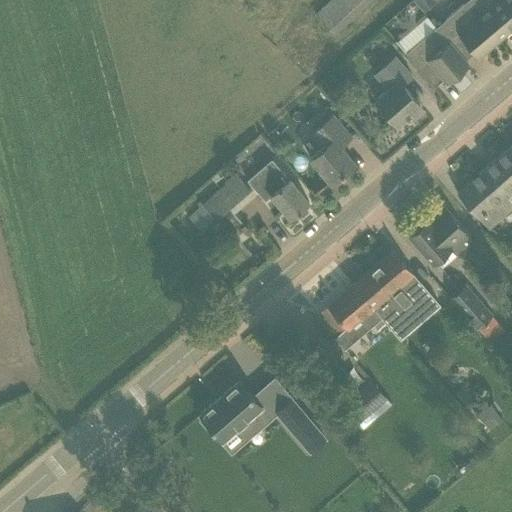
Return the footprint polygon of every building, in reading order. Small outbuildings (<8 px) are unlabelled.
[(324,0),(313,11),(333,32),(366,0),(324,0)] [(415,0),(424,10),(435,0),(415,0)] [(436,26),(449,41),(458,33),(477,55),(498,37),(466,0),(436,26)] [(511,0),(466,0),(498,37),(511,25),(511,0)] [(395,36),(402,46),(434,24),(426,13),(395,36)] [(468,63),(449,41),(436,26),(405,52),(434,86),(443,78),(446,82),(468,63)] [(396,125),(420,104),(402,84),(412,76),(395,56),(374,74),(387,88),(374,99),(396,125)] [(310,157),(331,181),(354,161),(340,145),(350,136),(332,114),(311,132),(322,146),(310,157)] [(511,153),(507,148),(482,170),(511,203),(511,153)] [(270,195),(289,217),(309,200),(288,178),(271,158),(246,179),(264,200),(270,195)] [(488,228),(511,207),(511,203),(482,170),(456,192),(488,228)] [(189,216),(201,231),(249,190),(235,173),(224,182),(225,184),(201,204),(202,205),(189,216)] [(456,256),(473,241),(450,215),(435,228),(426,218),(419,224),(416,224),(411,229),(411,232),(408,234),(433,263),(450,249),(456,256)] [(392,248),(352,283),(391,329),(392,328),(382,316),(399,301),(391,291),(413,273),(392,248)] [(355,361),(391,329),(352,283),(315,315),(344,349),(345,348),(355,361)] [(492,314),(465,283),(450,297),(477,328),(492,314)] [(339,405),(354,423),(361,430),(391,405),(369,379),(339,405)] [(234,384),(194,418),(197,421),(195,423),(203,433),(206,431),(226,455),(266,421),(234,384)] [(309,429),(286,402),(271,415),(294,442),(309,429)] [(469,435),(477,444),(480,441),(472,432),(469,435)]
